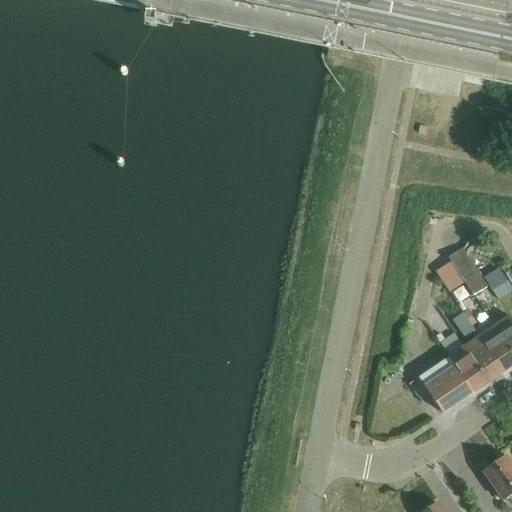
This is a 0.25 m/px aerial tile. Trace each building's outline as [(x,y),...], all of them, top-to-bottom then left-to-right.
[(177,0),(136,0),(138,23),(172,30),(177,0)] [(356,59),(348,82),(370,89),(377,65),(356,59)] [(483,132),(493,83),(469,78),(459,127),(483,132)] [(449,144),(454,120),(433,116),(429,140),(449,144)] [(455,147),(481,150),(482,138),(457,135),(455,147)] [(476,271),(463,250),(448,259),(451,264),(452,263),(474,297),(489,288),(491,292),(506,283),(493,261),(476,271)] [(473,297),(474,297),(452,263),(451,264),(436,273),(449,294),(465,284),(473,297)] [(453,322),(464,339),(474,332),(463,316),(453,322)] [(511,320),(510,318),(495,328),(511,353),(511,320)] [(511,353),(495,328),(480,338),(503,373),(511,367),(511,353)] [(480,338),(465,348),(489,383),(503,373),(480,338)] [(465,348),(450,358),(473,394),(489,383),(465,348)] [(450,358),(435,368),(459,403),(473,394),(450,358)] [(459,403),(435,368),(420,378),(444,413),(459,403)] [(511,496),(511,464),(507,458),(484,474),(503,502),(511,496)]
